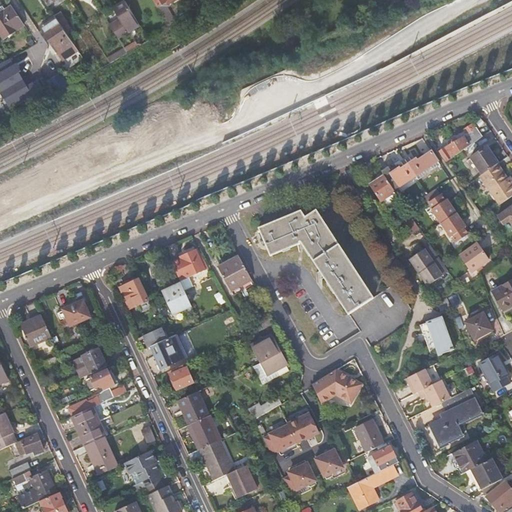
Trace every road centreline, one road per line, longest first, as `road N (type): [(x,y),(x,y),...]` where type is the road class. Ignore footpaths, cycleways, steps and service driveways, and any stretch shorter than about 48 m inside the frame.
road 1 (residential): [(475,511),(425,479),(358,346),(317,365),(303,357),(225,207)]
road 2 (residential): [(484,96),(225,207)]
road 3 (residential): [(205,511),(89,265)]
road 4 (residential): [(0,312),(91,511)]
road 5 (residential): [(225,207),(89,265)]
